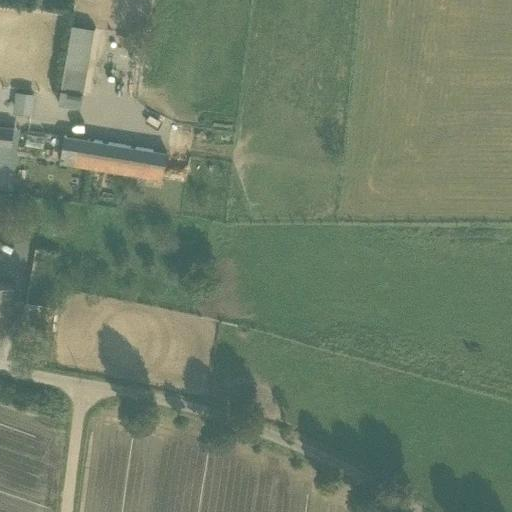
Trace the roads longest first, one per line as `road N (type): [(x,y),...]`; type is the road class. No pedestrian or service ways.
road 1 (residential): [(417,511),(281,439),(136,393),(82,385)]
road 2 (unclassified): [(82,385),(66,511)]
